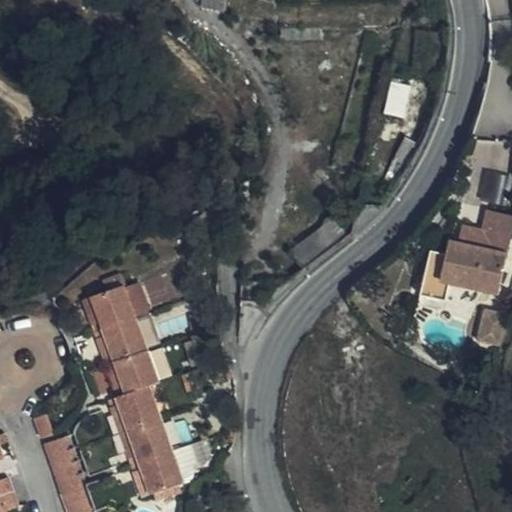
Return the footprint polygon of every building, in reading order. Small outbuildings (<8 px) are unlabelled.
[(405,108),(411,85),(390,81),(384,109),(404,114),(405,108)] [(428,121),(438,93),(427,89),(411,85),(405,108),(404,114),(428,121)] [(0,126),(9,113),(0,106),(0,126)] [(383,177),(394,184),(408,165),(427,127),(428,121),(404,114),(405,122),(405,133),(403,138),(383,177)] [(486,171),(484,197),(509,200),(511,173),(486,171)] [(455,225),(450,244),(503,258),(511,220),(511,218),(480,210),(475,230),(455,225)] [(289,251),(303,270),(346,235),(332,216),(289,251)] [(503,258),(450,244),(447,243),(444,254),(430,250),(418,293),(446,301),(450,286),(493,297),(503,258)] [(242,301),(261,301),(260,284),(243,281),(242,301)] [(91,299),(93,305),(100,325),(102,331),(136,319),(125,288),(91,299)] [(100,325),(93,305),(84,308),(91,328),(100,325)] [(502,344),(508,311),(486,307),(479,339),(502,344)] [(148,351),(136,319),(102,331),(105,340),(113,363),(114,362),(148,351)] [(113,363),(105,340),(97,344),(105,367),(113,363)] [(160,383),(148,351),(114,362),(113,363),(121,385),(122,389),(126,396),(151,387),(160,383)] [(113,363),(105,367),(115,392),(122,389),(121,385),(113,363)] [(162,418),(151,387),(126,396),(117,399),(121,407),(128,430),(129,429),(162,418)] [(128,430),(121,407),(112,411),(120,433),(128,430)] [(55,418),(44,422),(50,442),(62,438),(55,418)] [(174,452),(162,418),(129,429),(128,430),(137,455),(141,463),(174,452)] [(128,430),(120,433),(130,458),(137,455),(128,430)] [(99,511),(102,511),(76,439),(52,448),(73,511),(99,511)] [(187,485),(174,452),(141,463),(144,472),(152,498),(162,494),(182,486),(187,485)] [(141,463),(137,455),(130,458),(136,474),(144,472),(141,463)] [(152,498),(144,472),(136,474),(145,501),(152,498)] [(0,502),(18,496),(14,482),(0,486),(0,502)] [(184,493),(182,486),(162,494),(165,501),(184,493)] [(0,511),(23,511),(24,511),(18,496),(0,502),(0,511)]
